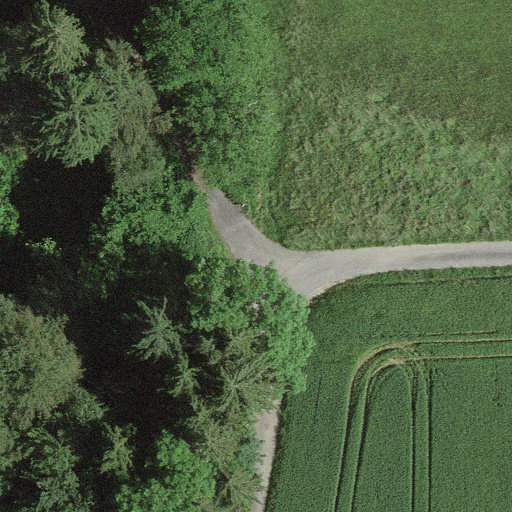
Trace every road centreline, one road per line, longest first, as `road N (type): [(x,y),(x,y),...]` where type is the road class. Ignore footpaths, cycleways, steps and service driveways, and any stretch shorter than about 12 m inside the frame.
road 1 (track): [(89,0),(161,95),(205,181),(276,278)]
road 2 (track): [(511,254),(314,265),(276,278)]
road 3 (track): [(276,278),(253,511)]
